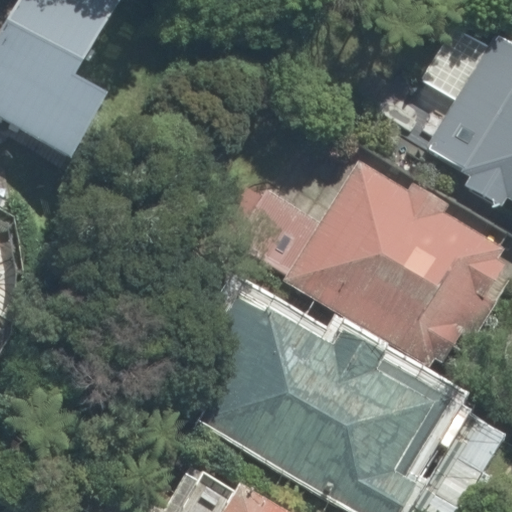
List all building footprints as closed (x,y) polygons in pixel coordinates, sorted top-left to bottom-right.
[(50,0),(25,0),(0,41),(0,135),(78,183),(152,62),(50,0)] [(505,226),(511,215),(511,55),(493,43),(423,150),(467,179),(457,194),(505,226)] [(259,184),(222,240),(491,415),(511,381),(511,257),(362,160),(321,224),(259,184)] [(0,303),(14,283),(0,273),(0,303)] [(343,350),(331,370),(230,309),(165,415),(323,511),(414,511),(415,511),(403,504),(443,439),(378,399),(390,379),(343,350)] [(259,511),(189,471),(164,511),(259,511)]
